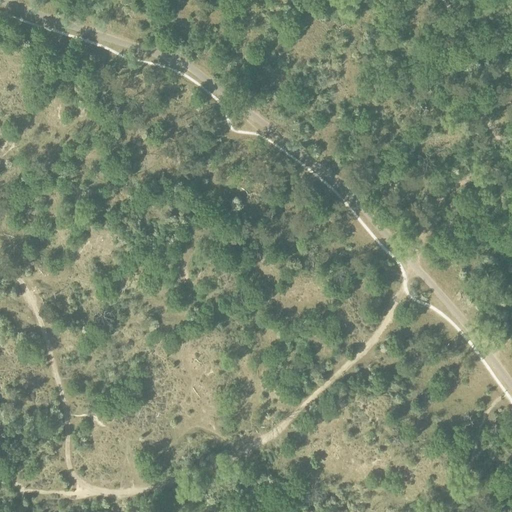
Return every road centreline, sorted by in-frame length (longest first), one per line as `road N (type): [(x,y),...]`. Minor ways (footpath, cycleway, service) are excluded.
road 1 (track): [(0,261),(34,303),(66,419),(67,465),(98,492),(172,481),(279,430),(380,330),(404,291)]
road 2 (track): [(404,291),(436,203),(467,178),(511,163)]
